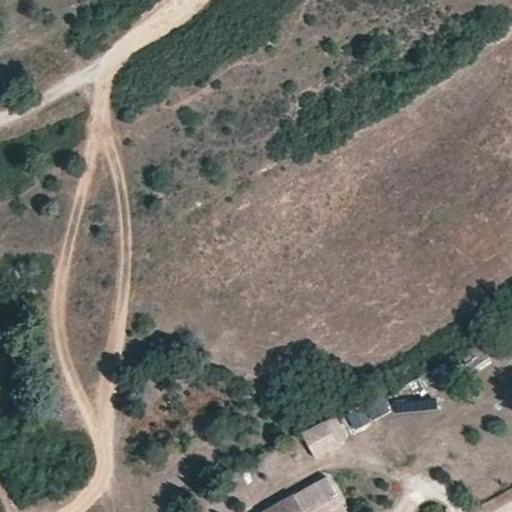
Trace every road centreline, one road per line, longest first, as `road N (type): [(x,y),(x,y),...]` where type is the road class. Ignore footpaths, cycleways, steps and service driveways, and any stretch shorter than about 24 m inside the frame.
road 1 (track): [(113,58),(57,306),(66,372),(120,511)]
road 2 (track): [(191,0),(113,58),(0,120)]
